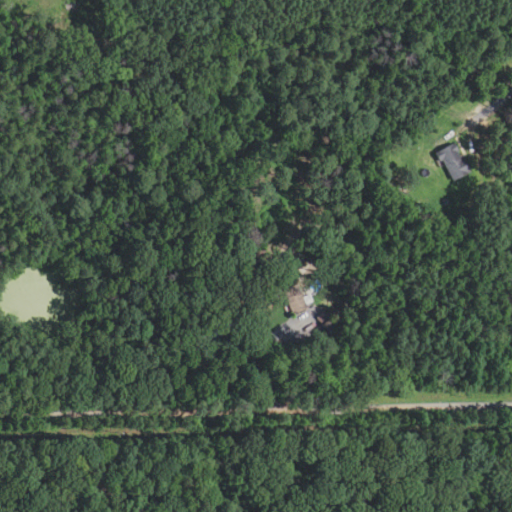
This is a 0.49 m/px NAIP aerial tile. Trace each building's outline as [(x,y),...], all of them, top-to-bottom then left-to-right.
[(454,180),(444,160),(439,162),(435,152),(454,142),(459,151),(457,152),(461,158),(464,156),(471,171),(454,180)] [(433,210),(428,221),(415,213),(420,203),(433,210)] [(267,262),(256,262),(256,250),(267,250),(267,262)] [(307,308),(293,314),(282,290),(296,284),(307,308)] [(332,334),(316,318),(324,310),(340,326),(332,334)] [(241,328),(200,344),(197,337),(238,321),(241,328)] [(317,327),(320,334),(307,342),(303,335),(317,327)]
